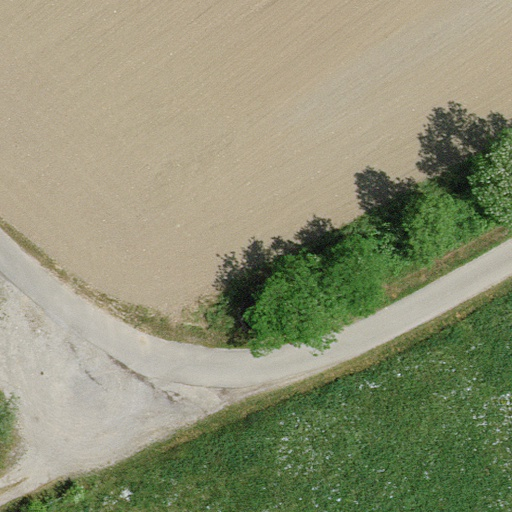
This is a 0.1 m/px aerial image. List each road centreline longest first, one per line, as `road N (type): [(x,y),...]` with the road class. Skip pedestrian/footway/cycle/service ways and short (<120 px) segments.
road 1 (unclassified): [(511,257),(325,351),(235,368),(150,355),(55,299),(0,251)]
road 2 (track): [(150,355),(96,417),(0,492)]
